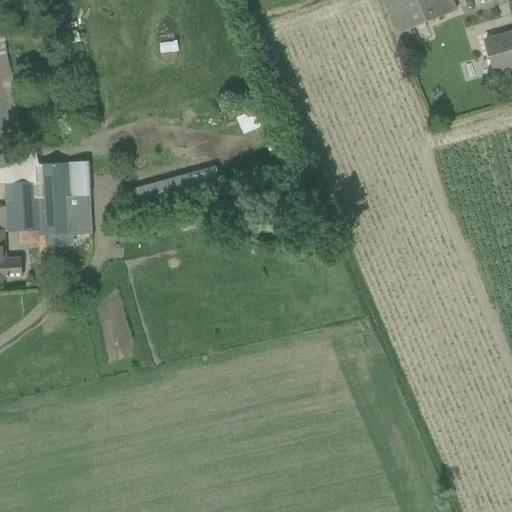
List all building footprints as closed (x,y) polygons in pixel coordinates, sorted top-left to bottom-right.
[(452,0),(380,0),(396,37),(457,12),(452,0)] [(511,34),(486,42),(495,75),(511,69),(511,34)] [(0,147),(15,143),(0,85),(0,147)] [(0,155),(0,169),(14,167),(11,153),(0,155)] [(40,235),(72,234),(69,164),(41,165),(42,199),(7,200),(8,208),(0,207),(0,232),(40,230),(40,235)] [(145,187),(153,215),(185,206),(178,178),(145,187)] [(21,260),(6,261),(4,233),(0,232),(0,280),(23,279),(21,260)]
